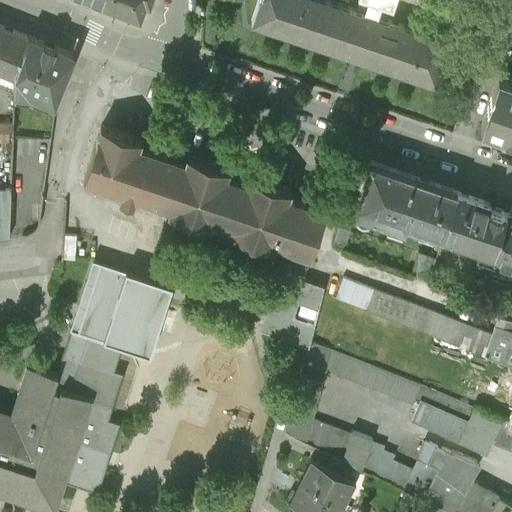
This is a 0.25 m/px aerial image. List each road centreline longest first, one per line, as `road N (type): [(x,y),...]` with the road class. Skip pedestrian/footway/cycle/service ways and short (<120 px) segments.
road 1 (residential): [(511,177),(169,60)]
road 2 (residential): [(169,60),(1,0)]
